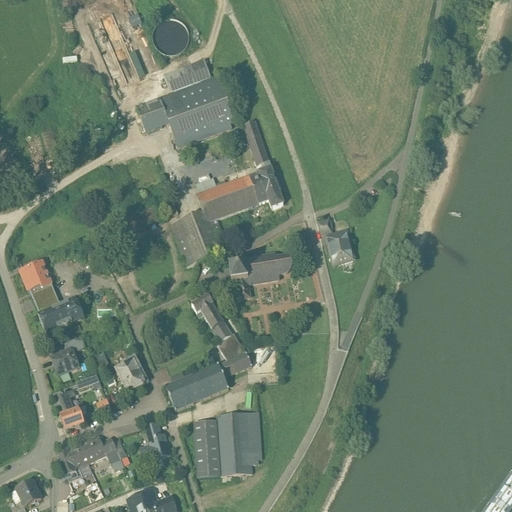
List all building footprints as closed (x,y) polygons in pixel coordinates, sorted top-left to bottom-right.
[(132,28),(141,24),(137,15),(128,19),(132,28)] [(120,33),(108,38),(100,20),(88,25),(101,55),(113,50),(111,46),(123,41),(120,33)] [(174,21),(171,21),(168,21),(166,22),(163,23),(162,24),(160,25),(158,27),(157,28),(155,30),(154,32),(154,34),(153,36),(153,37),(153,40),(153,42),(153,44),(154,45),(154,47),(156,49),(157,52),(160,54),(162,56),(165,57),(169,58),(172,58),(175,57),(177,57),(179,56),(181,55),(182,54),(184,53),(186,51),(187,49),(188,47),(189,45),(189,44),(189,42),(190,41),(190,39),(189,37),(189,35),(188,33),(188,32),(187,29),(185,27),(183,25),(182,24),(180,23),(177,22),(176,22),(174,21)] [(128,51),(118,55),(128,80),(137,76),(128,51)] [(161,78),(168,98),(200,85),(193,65),(161,78)] [(168,98),(136,110),(145,135),(169,126),(178,150),(231,130),(230,126),(235,124),(218,79),(200,85),(168,98)] [(102,87),(92,91),(96,100),(106,95),(102,87)] [(106,95),(96,100),(103,114),(113,110),(106,95)] [(271,170),(255,125),(243,129),(259,175),(271,170)] [(271,170),(259,175),(269,203),(272,212),(283,207),(271,170)] [(259,175),(196,198),(202,214),(180,223),(186,240),(196,267),(229,254),(217,222),(269,203),(259,175)] [(153,208),(127,217),(132,232),(159,223),(153,208)] [(329,225),(318,227),(321,240),(332,237),(329,225)] [(346,238),(327,243),(334,270),(344,268),(343,265),(352,262),(346,238)] [(186,240),(177,244),(187,270),(196,267),(186,240)] [(275,256),(245,261),(245,260),(237,261),(238,267),(229,269),(232,285),(237,284),(240,302),(250,300),(248,288),(279,282),(279,278),(286,276),(287,275),(288,275),(289,274),(290,273),(291,271),(291,270),(291,268),(291,267),(291,266),(291,265),(290,264),(289,262),(288,262),(287,261),(286,260),(284,260),(282,260),(276,261),(275,256)] [(60,308),(42,265),(34,269),(34,268),(20,274),(20,275),(21,274),(28,292),(28,293),(30,292),(40,316),(60,308)] [(208,298),(192,308),(197,317),(201,314),(212,307),(213,307),(208,298)] [(40,316),(38,317),(46,336),(84,320),(76,301),(60,308),(40,316)] [(212,307),(201,314),(204,318),(212,333),(224,325),(212,307)] [(224,325),(212,333),(220,345),(232,338),(224,325)] [(232,338),(220,345),(217,347),(227,363),(245,356),(245,355),(233,336),(232,338)] [(260,349),(245,355),(245,356),(247,355),(252,367),(265,362),(260,349)] [(71,351),(51,360),(59,378),(79,369),(71,351)] [(227,363),(218,367),(224,380),(252,368),(252,367),(247,355),(245,356),(227,363)] [(96,360),(91,362),(95,372),(100,371),(100,370),(96,360)] [(133,362),(116,371),(128,395),(143,387),(144,383),(133,362)] [(116,385),(107,367),(100,370),(100,371),(109,388),(116,385)] [(173,386),(165,389),(176,414),(229,391),(224,380),(218,367),(185,381),(173,386)] [(182,374),(170,379),(173,386),(185,381),(182,374)] [(97,377),(76,385),(79,392),(100,384),(97,377)] [(101,391),(97,393),(101,403),(106,401),(101,391)] [(69,394),(54,400),(61,419),(74,414),(73,412),(69,401),(72,400),(69,394)] [(101,403),(96,405),(99,413),(110,408),(106,400),(101,403)] [(61,419),(60,419),(65,434),(84,427),(78,410),(73,412),(74,414),(61,419)] [(261,414),(238,415),(238,417),(220,418),(214,419),(195,427),(199,482),(253,477),(253,468),(264,468),(261,414)] [(158,428),(146,431),(149,442),(161,439),(158,428)] [(98,438),(68,452),(76,474),(67,477),(70,484),(81,479),(78,470),(107,458),(108,457),(102,444),(98,438)] [(161,439),(149,442),(151,449),(141,451),(145,465),(170,459),(164,438),(161,439)] [(121,461),(111,440),(102,444),(108,457),(107,458),(110,466),(121,461)] [(68,452),(56,456),(64,479),(67,477),(76,474),(68,452)] [(33,484),(16,492),(21,502),(25,509),(41,501),(33,484)] [(16,492),(10,495),(15,505),(21,502),(16,492)] [(146,498),(135,502),(133,501),(130,502),(128,505),(129,508),(133,510),(133,511),(161,511),(160,506),(159,506),(154,504),(154,502),(155,499),(154,496),(151,494),(147,496),(146,498)] [(174,511),(171,502),(160,506),(161,511),(174,511)]
